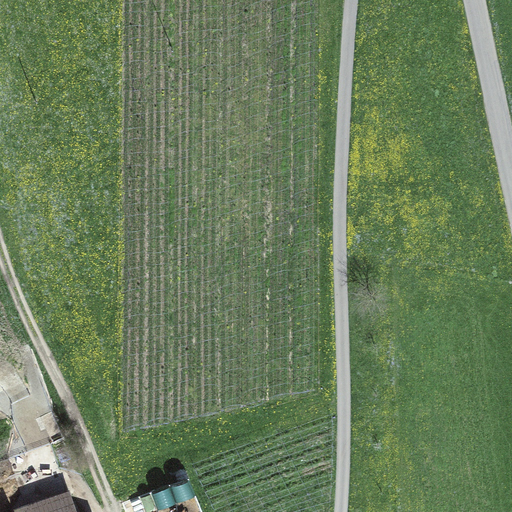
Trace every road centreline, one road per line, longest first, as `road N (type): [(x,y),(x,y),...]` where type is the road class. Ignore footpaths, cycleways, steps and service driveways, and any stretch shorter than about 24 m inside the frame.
road 1 (track): [(116,511),(90,442),(12,300),(0,246)]
road 2 (unclassified): [(511,172),(475,0)]
